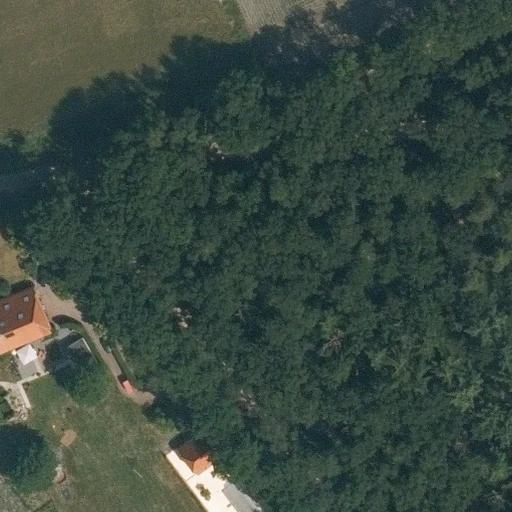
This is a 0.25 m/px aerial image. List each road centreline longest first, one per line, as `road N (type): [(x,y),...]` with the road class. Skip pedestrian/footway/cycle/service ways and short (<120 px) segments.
road 1 (track): [(69,170),(339,511)]
road 2 (unclassified): [(0,181),(396,131)]
road 3 (track): [(69,170),(74,143),(88,132),(395,0)]
road 4 (track): [(228,151),(239,131),(511,8)]
